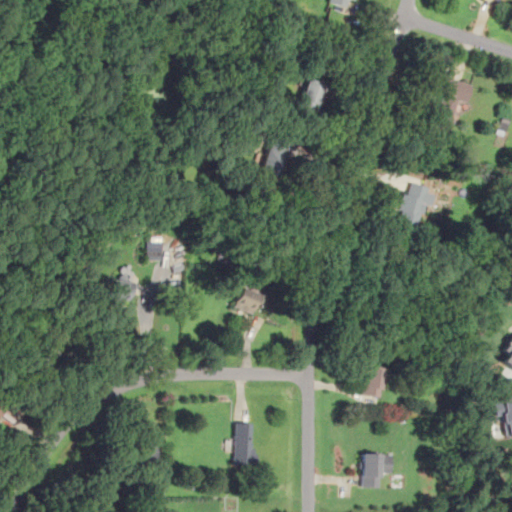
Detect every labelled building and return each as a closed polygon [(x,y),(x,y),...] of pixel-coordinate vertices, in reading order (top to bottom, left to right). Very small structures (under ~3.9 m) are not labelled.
[(324,0),(324,2),(345,8),(347,0),(324,0)] [(453,99),(463,102),(468,82),(438,75),(425,128),(445,133),(453,99)] [(324,86),(304,77),(290,108),(310,117),(324,86)] [(254,170),(272,178),(286,140),(268,133),(254,170)] [(392,220),(417,228),(429,187),(404,180),(392,220)] [(158,237),(143,236),(143,260),(157,260),(158,237)] [(104,294),(123,300),(130,280),(111,274),(104,294)] [(229,305),(249,313),(257,294),(237,286),(229,305)] [(58,325),(20,364),(35,379),(58,355),(54,351),(69,335),(58,325)] [(511,334),(511,367),(510,365),(505,371),(492,358),(511,334)] [(379,367),(362,365),(358,394),(376,396),(379,367)] [(511,394),(487,400),(491,416),(497,414),(502,435),(511,432),(511,394)] [(230,463),(249,463),(249,422),(230,422),(230,463)] [(135,442),(135,462),(157,462),(156,442),(135,442)] [(357,486),(376,486),(376,473),(387,473),(387,453),(357,453),(357,486)] [(108,472),(97,489),(93,487),(83,502),(98,511),(100,511),(122,482),(108,472)]
